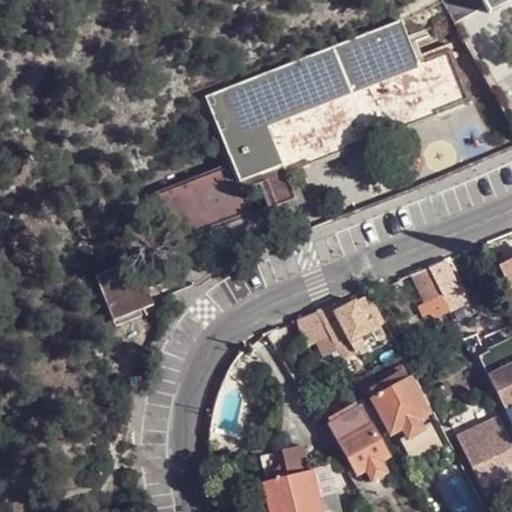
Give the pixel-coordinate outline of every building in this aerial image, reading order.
[(482,0),(490,12),(511,0),(482,0)] [(467,105),(449,52),(415,65),(399,23),(200,94),(224,162),(146,190),(167,244),(245,215),(235,187),(261,179),(270,207),(287,200),(278,175),(467,105)] [(159,280),(148,250),(86,273),(102,320),(142,305),(136,289),(159,280)] [(511,257),(500,263),(511,287),(511,257)] [(442,295),(460,287),(458,284),(445,258),(428,265),(442,295)] [(425,302),(442,295),(428,265),(412,271),(425,302)] [(443,296),(449,309),(468,300),(461,282),(458,284),(460,287),(442,295),(443,296)] [(369,293),(365,295),(380,324),(385,321),(369,293)] [(334,303),(317,310),(338,348),(343,357),(386,333),(380,324),(365,295),(356,300),(355,299),(337,308),(334,303)] [(442,295),(425,302),(435,327),(454,320),(449,309),(443,296),(442,295)] [(338,348),(317,310),(297,317),(321,357),(338,348)] [(478,356),(488,374),(511,362),(511,336),(488,348),(490,350),(478,356)] [(511,418),(511,362),(488,374),(510,420),(511,418)] [(376,395),(407,379),(403,370),(370,387),(376,395)] [(392,431),(403,425),(408,435),(402,439),(414,460),(444,444),(432,422),(422,427),(416,418),(428,411),(410,377),(407,379),(376,395),(373,397),(392,431)] [(380,459),(389,453),(361,404),(328,423),(356,472),(367,466),(374,477),(387,470),(380,459)] [(511,460),(511,446),(497,416),(457,435),(478,477),(511,460)] [(284,464),(288,475),(309,470),(304,446),(282,451),(282,453),(284,464)] [(284,464),(282,453),(273,467),(272,467),(263,482),(276,479),(288,475),(284,464)] [(482,488),(511,473),(511,460),(478,477),(482,488)] [(320,511),(339,511),(328,465),(309,470),(320,511)] [(269,511),(320,511),(309,470),(288,475),(276,479),(263,482),(269,511)] [(210,482),(213,509),(231,508),(229,481),(210,482)]
